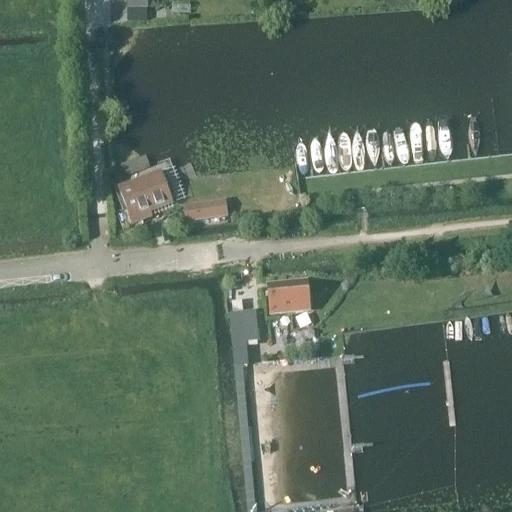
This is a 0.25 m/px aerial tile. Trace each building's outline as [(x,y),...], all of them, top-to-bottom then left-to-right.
[(147,0),(126,0),(127,10),(148,10),(147,0)] [(160,176),(120,192),(133,226),(144,222),(142,217),(172,206),(160,176)] [(225,204),(185,210),(188,224),(227,218),(225,204)] [(316,286),(270,291),(273,319),(319,314),(316,286)] [(243,302),(233,303),(234,313),(244,312),(243,302)] [(255,314),(231,316),(249,511),(255,511),(256,511),(242,367),(248,367),(246,344),(258,342),(255,314)]
